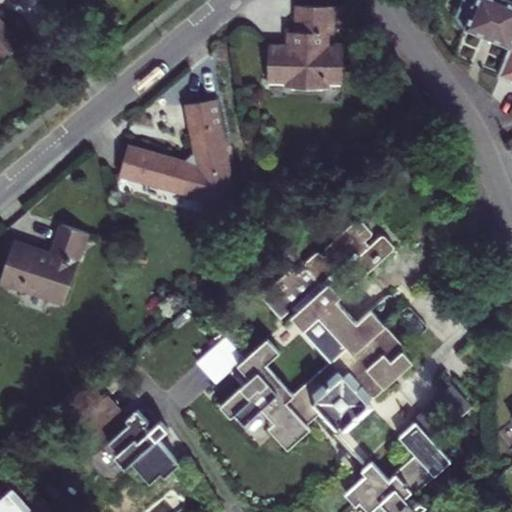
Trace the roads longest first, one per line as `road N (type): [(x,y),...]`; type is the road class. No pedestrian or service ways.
road 1 (residential): [(0,195),(233,0)]
road 2 (residential): [(511,222),(464,121),(381,0)]
road 3 (unknown): [(234,511),(153,388)]
